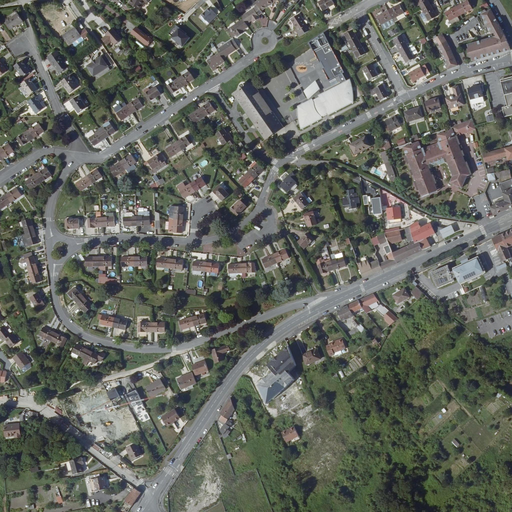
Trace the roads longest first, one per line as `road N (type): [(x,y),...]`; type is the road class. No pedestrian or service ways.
road 1 (residential): [(317,308),(309,301),(175,348),(126,348),(67,325),(55,297),(55,260)]
road 2 (secondary): [(152,494),(244,362),(317,308)]
road 3 (residential): [(283,160),(326,162),(433,215),(490,228)]
road 4 (secondary): [(317,308),(490,228)]
road 5 (tertiary): [(152,494),(41,407),(0,402)]
road 6 (residential): [(209,84),(103,156),(74,155)]
road 7 (residential): [(283,160),(404,97)]
road 8 (residential): [(72,245),(192,242)]
